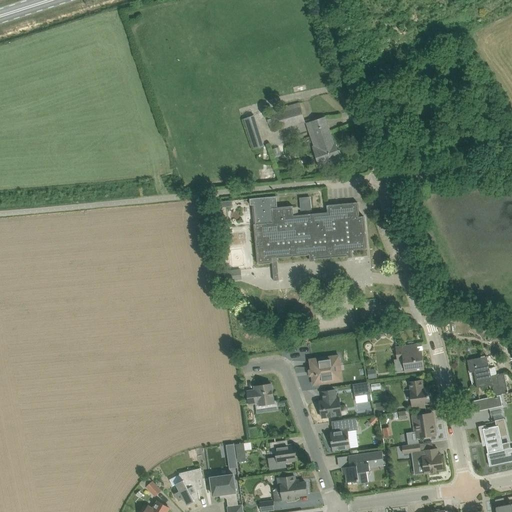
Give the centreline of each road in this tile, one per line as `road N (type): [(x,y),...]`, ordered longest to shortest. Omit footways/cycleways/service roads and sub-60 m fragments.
road 1 (residential): [(468,490),(431,327),(381,178)]
road 2 (residential): [(336,507),(285,370),(280,363),(243,368)]
road 3 (residential): [(381,178),(320,0)]
road 4 (residential): [(336,507),(468,490)]
road 5 (residential): [(381,178),(511,169)]
